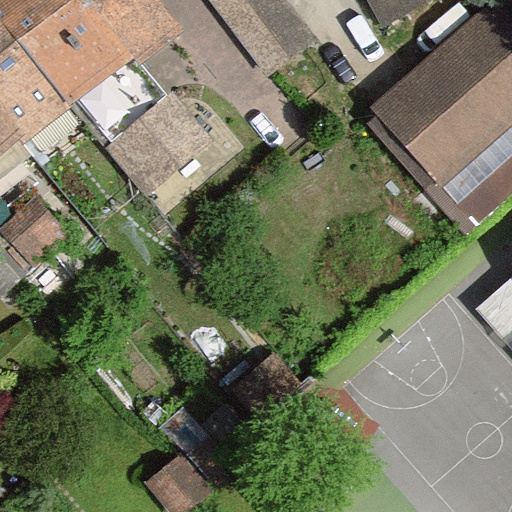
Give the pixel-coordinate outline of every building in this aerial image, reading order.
[(0,0),(0,17),(69,105),(136,55),(91,0),(0,0)] [(91,0),(136,55),(140,60),(177,31),(151,0),(91,0)] [(279,0),(214,0),(269,73),(311,42),(279,0)] [(432,0),(375,0),(388,24),(432,0)] [(479,226),(511,196),(511,24),(497,7),(379,112),(479,226)] [(0,150),(16,137),(20,141),(69,105),(0,17),(0,150)] [(176,95),(108,146),(147,197),(215,145),(176,95)] [(68,236),(36,200),(1,231),(34,267),(68,236)] [(511,283),(479,312),(511,350),(511,283)] [(279,358),(237,392),(259,419),(301,385),(279,358)] [(194,511),(209,499),(178,463),(149,488),(170,511),(194,511)]
